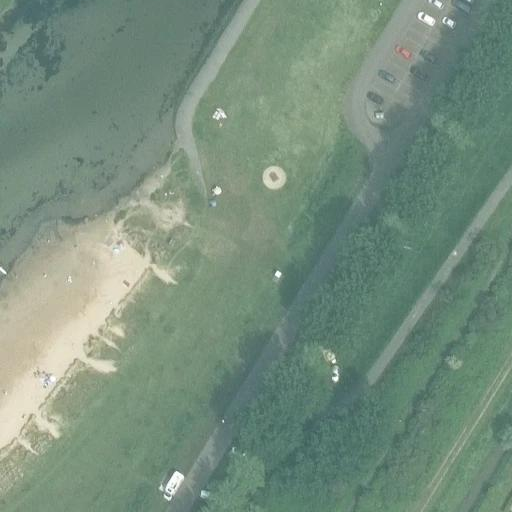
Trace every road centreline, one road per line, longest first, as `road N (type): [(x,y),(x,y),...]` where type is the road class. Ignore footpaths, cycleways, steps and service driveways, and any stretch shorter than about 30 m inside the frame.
road 1 (residential): [(240,399),(396,150)]
road 2 (unclassified): [(169,511),(240,399)]
